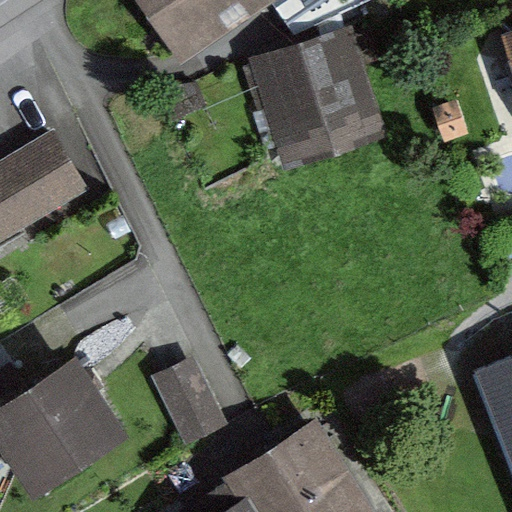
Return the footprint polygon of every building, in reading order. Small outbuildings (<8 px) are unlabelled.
[(163,0),(185,32),(232,0),(163,0)] [(262,60),(288,146),(369,121),(344,35),(262,60)] [(159,87),(173,117),(203,101),(194,81),(159,87)] [(51,132),(0,162),(0,230),(80,183),(51,132)] [(511,354),(472,370),(511,471),(511,354)] [(160,375),(189,433),(218,419),(189,360),(160,375)] [(74,445),(79,454),(116,430),(71,362),(0,408),(0,426),(31,473),(74,445)] [(365,511),(313,426),(233,475),(236,480),(257,511),(365,511)] [(257,511),(236,480),(205,499),(213,511),(257,511)]
